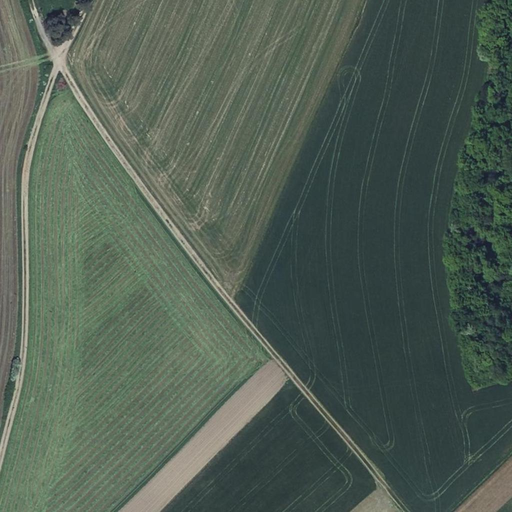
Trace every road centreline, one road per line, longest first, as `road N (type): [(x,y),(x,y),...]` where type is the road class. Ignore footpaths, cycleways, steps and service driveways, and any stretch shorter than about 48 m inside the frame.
road 1 (track): [(59,63),(299,391),(412,511)]
road 2 (track): [(0,455),(21,368),(26,159),(59,63)]
